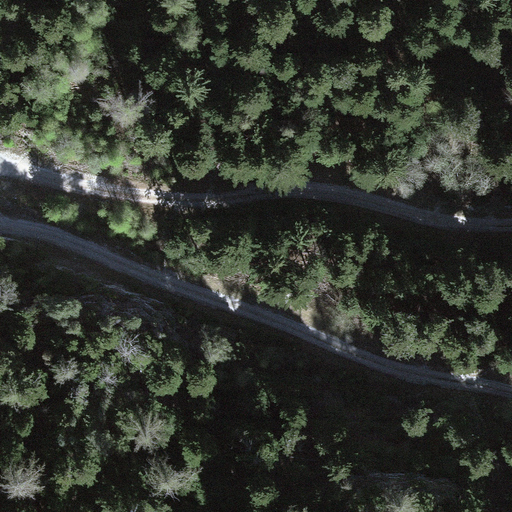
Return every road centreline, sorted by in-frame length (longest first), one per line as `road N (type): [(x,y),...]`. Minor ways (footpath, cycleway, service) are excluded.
road 1 (track): [(511,397),(213,312),(73,240),(0,223)]
road 2 (track): [(0,162),(189,199),(297,186),(511,199)]
